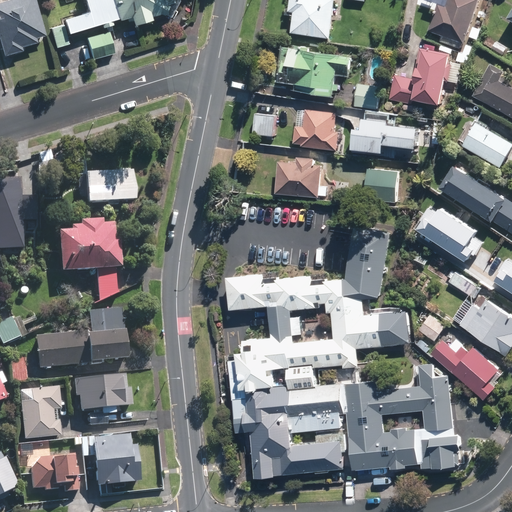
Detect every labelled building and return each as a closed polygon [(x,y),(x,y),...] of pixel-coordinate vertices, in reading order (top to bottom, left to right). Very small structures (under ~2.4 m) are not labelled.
[(3,0),(0,1),(0,46),(3,56),(21,50),(21,48),(36,43),(35,38),(45,36),(34,0),(3,0)] [(82,0),(87,12),(62,20),(67,34),(100,25),(101,29),(111,26),(110,21),(117,19),(118,21),(130,17),(132,25),(150,20),(150,18),(161,14),(163,15),(167,8),(165,6),(165,4),(173,2),(172,0),(82,0)] [(335,0),(291,0),(290,7),(287,6),(286,14),(294,15),(292,32),(330,38),(335,0)] [(449,0),(448,4),(440,1),(430,29),(466,42),(481,0),(449,0)] [(61,25),(50,28),(56,48),(67,44),(61,25)] [(108,32),(86,38),(91,59),(113,53),(108,32)] [(295,92),(333,97),(335,76),(350,78),(352,57),(309,52),(309,49),(291,46),(290,49),(282,48),(280,66),(283,67),(280,84),(296,86),(295,92)] [(413,79),(394,75),(389,99),(413,104),(414,97),(441,102),(451,53),(420,47),(413,79)] [(471,94),(511,116),(511,86),(499,79),(505,70),(490,61),(471,94)] [(465,70),(457,68),(454,78),(462,81),(465,70)] [(357,84),(353,106),(377,109),(380,87),(357,84)] [(335,131),(337,112),(306,108),(303,126),(295,125),(294,142),(302,143),(301,146),(337,150),(339,132),(335,131)] [(253,134),(272,136),(275,116),(256,114),(253,134)] [(463,144),(500,166),(501,164),(509,169),(510,167),(511,163),(511,148),(510,148),(511,144),(511,141),(476,121),(463,144)] [(386,124),(386,129),(379,128),(379,131),(357,128),(354,149),(354,155),(367,156),(368,151),(375,152),(375,153),(397,156),(398,149),(414,151),(417,128),(386,124)] [(86,172),(86,170),(86,166),(84,160),(83,155),(81,149),(68,153),(70,176),(84,175),(85,202),(107,201),(107,206),(118,205),(117,201),(134,200),(133,170),(86,172)] [(356,159),(336,156),(334,171),(353,173),(356,159)] [(276,193),(319,198),(322,166),(314,165),(314,159),(298,158),(298,162),(279,161),(276,193)] [(440,185),(511,231),(511,200),(507,197),(508,196),(455,162),(440,185)] [(96,269),(98,300),(116,292),(115,267),(121,267),(119,238),(114,239),(113,223),(102,223),(102,218),(79,220),(79,225),(70,225),(70,229),(56,230),(59,271),(96,269)] [(314,366),(347,363),(347,366),(361,365),(359,346),(414,342),(411,307),(368,310),(367,298),(384,296),(396,228),(360,225),(352,275),(328,277),(329,281),(319,282),(318,273),(282,275),(282,278),(270,279),(269,271),(233,274),(236,307),(283,304),(285,334),(248,336),(249,348),(243,348),(244,356),(235,357),(240,431),(255,430),(259,477),(275,476),(275,472),(346,467),(343,438),(297,442),(297,430),(347,426),(346,412),(352,411),(356,467),(425,462),(426,466),(467,463),(464,431),(456,431),(452,373),(438,374),(437,362),(422,363),(423,383),(369,387),(369,379),(315,384),(314,366)] [(511,256),(507,254),(496,271),(501,274),(499,277),(511,286),(511,256)] [(479,281),(458,267),(449,281),(473,297),(480,287),(477,285),(479,281)] [(461,323),(508,355),(511,348),(511,313),(488,297),(481,307),(474,303),(461,323)] [(126,358),(121,307),(88,311),(90,333),(87,333),(87,331),(35,337),(38,369),(102,362),(102,361),(126,358)] [(435,340),(446,325),(430,313),(419,328),(435,340)] [(0,346),(17,339),(9,319),(0,322),(0,346)] [(454,370),(485,398),(496,385),(489,379),(499,368),(475,346),(470,350),(464,344),(458,351),(443,337),(430,351),(453,371),(454,370)] [(24,355),(8,357),(10,383),(27,381),(24,355)] [(126,386),(125,372),(73,378),(75,396),(78,395),(79,410),(101,408),(101,412),(88,413),(89,425),(108,423),(107,413),(115,412),(115,407),(132,405),(130,386),(126,386)] [(60,408),(59,389),(67,388),(67,379),(56,379),(57,386),(30,388),(31,400),(20,401),(24,438),(60,435),(59,421),(54,422),(52,408),(60,408)] [(97,485),(141,481),(137,444),(131,445),(130,434),(94,438),(94,436),(82,437),(84,457),(94,455),(97,485)] [(2,456),(0,451),(0,492),(18,484),(4,455),(2,456)] [(74,452),(37,456),(30,464),(33,487),(44,486),(45,490),(58,488),(58,486),(64,486),(65,491),(78,490),(74,452)]
